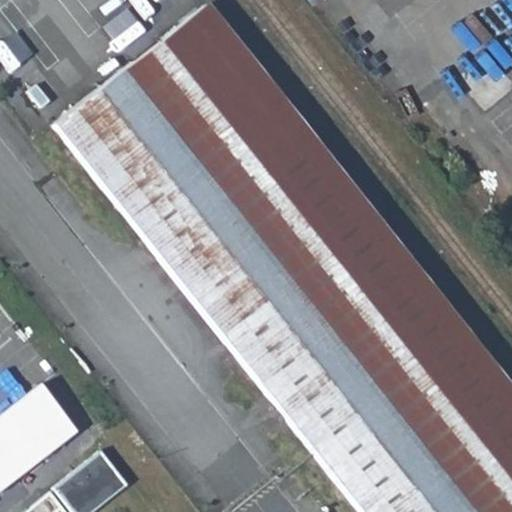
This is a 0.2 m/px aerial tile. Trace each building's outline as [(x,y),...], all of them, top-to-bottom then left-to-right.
[(69,5),(65,0),(12,0),(37,30),(69,5)] [(202,4),(186,17),(511,428),(511,395),(474,348),(202,4)] [(355,511),(511,511),(511,428),(186,17),(48,126),(308,452),(355,511)] [(50,376),(0,410),(0,487),(77,434),(50,396),(59,389),(50,376)] [(97,454),(49,491),(66,511),(91,511),(122,488),(97,454)]
